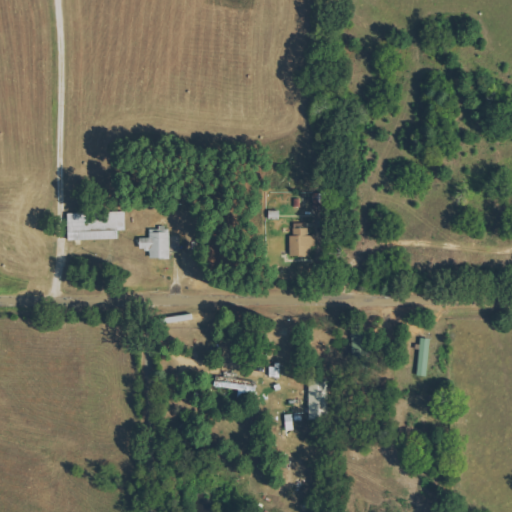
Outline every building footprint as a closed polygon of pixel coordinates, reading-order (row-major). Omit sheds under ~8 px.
[(72,242),(121,240),(121,229),(128,229),(128,212),(71,214),(72,242)] [(294,256),(319,256),(319,236),(311,236),(311,229),(293,229),(294,256)] [(172,233),(152,233),(152,238),(143,238),(143,251),(153,251),(153,259),(173,259),(172,233)] [(432,339),(422,339),(421,376),(431,377),(432,339)] [(241,398),(257,399),(258,380),(218,379),(218,388),(242,389),(241,398)] [(330,379),(311,380),(312,421),(331,420),(330,379)]
